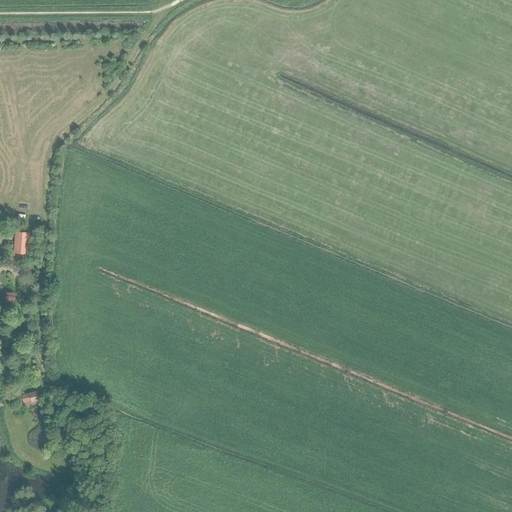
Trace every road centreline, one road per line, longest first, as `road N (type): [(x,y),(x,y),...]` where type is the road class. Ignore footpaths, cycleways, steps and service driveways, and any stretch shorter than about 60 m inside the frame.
road 1 (track): [(41,366),(51,158),(64,132),(120,80),(159,10)]
road 2 (residential): [(87,511),(15,268)]
